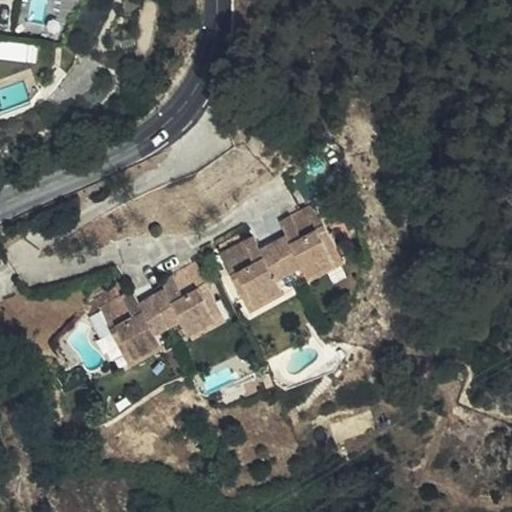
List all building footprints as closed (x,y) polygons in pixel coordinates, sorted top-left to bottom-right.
[(321,253),(340,242),(315,200),(279,221),(283,228),(260,240),(256,233),(221,253),(244,294),(261,284),(266,293),(284,284),(279,275),(304,262),(309,271),(327,261),(321,253)] [(348,258),(340,242),(321,253),(327,261),(309,271),(312,277),(348,258)] [(101,298),(124,341),(142,331),(145,337),(164,327),(155,311),(178,300),(194,330),(211,321),(205,310),(225,300),(201,255),(163,275),(168,283),(146,294),(138,279),(101,298)] [(261,284),(244,294),(253,309),(287,289),(284,284),(266,293),(261,284)] [(233,314),(225,300),(205,310),(211,321),(194,330),(195,335),(233,314)] [(142,331),(124,341),(130,354),(168,334),(164,327),(145,337),(142,331)]
